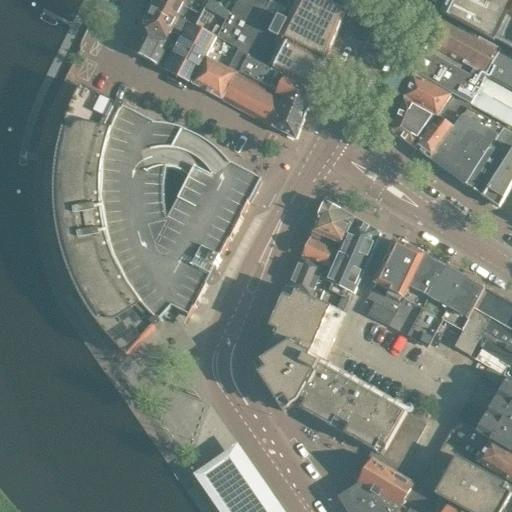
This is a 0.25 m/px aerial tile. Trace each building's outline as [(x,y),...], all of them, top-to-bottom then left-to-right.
[(208,2),(203,0),(156,0),(146,21),(145,22),(147,29),(167,36),(168,35),(182,42),(190,24),(196,26),(208,2)] [(237,0),(230,14),(276,40),(278,38),(326,63),(337,36),(272,0),(237,0)] [(332,0),(272,0),(337,36),(348,8),(332,0)] [(351,0),(332,0),(348,8),(351,0)] [(511,0),(450,0),(443,14),(482,35),(511,51),(511,0)] [(193,84),(218,37),(230,14),(208,2),(196,26),(190,24),(182,42),(168,71),(193,84)] [(218,37),(249,54),(276,68),(315,89),(326,63),(278,38),(276,40),(230,14),(218,37)] [(426,50),(417,73),(472,104),(487,78),(495,82),(511,55),(502,50),(442,17),(426,50)] [(147,30),(144,35),(135,54),(168,71),(182,42),(168,35),(167,36),(147,29),(147,30)] [(193,84),(223,99),(245,112),(273,128),(285,98),(238,74),(249,55),(249,54),(218,37),(193,84)] [(238,74),(285,98),(308,110),(315,90),(249,55),(238,74)] [(511,55),(495,82),(511,91),(511,55)] [(415,76),(406,98),(438,116),(453,96),(415,76)] [(472,104),(511,126),(511,91),(495,82),(487,78),(472,104)] [(91,299),(91,300),(103,318),(101,319),(102,319),(103,319),(116,335),(115,336),(115,337),(117,336),(132,351),(130,353),(132,355),(137,350),(136,349),(153,332),(156,329),(158,329),(159,329),(160,329),(161,328),(162,328),(162,327),(162,326),(163,326),(163,325),(163,324),(162,323),(162,322),(161,322),(169,314),(167,312),(210,266),(216,269),(222,259),(220,258),(259,183),(235,170),(233,167),(231,164),(226,158),(223,155),(220,152),(213,147),(210,144),(203,140),(199,138),(196,136),(189,133),(185,131),(179,130),(175,129),(167,127),(163,126),(154,126),(126,111),(126,110),(127,109),(127,108),(126,107),(126,106),(124,105),(124,104),(122,104),(120,104),(119,105),(88,89),(86,91),(89,92),(79,113),(77,112),(77,113),(79,113),(72,133),(70,133),(70,134),(72,134),(66,155),(65,155),(65,156),(66,156),(64,177),(62,177),(62,178),(64,178),(63,200),(61,200),(61,201),(63,201),(64,222),(63,222),(63,223),(65,223),(67,236),(67,237),(66,237),(66,238),(67,238),(73,258),(71,258),(71,259),(73,259),(81,279),(79,280),(80,281),(81,280),(91,299),(89,299),(89,300),(91,299)] [(274,128),(298,140),(308,110),(285,98),(273,128),(274,128)] [(394,133),(414,147),(415,147),(427,127),(430,130),(437,119),(406,101),(393,132),(394,133)] [(431,159),(466,184),(498,126),(495,124),(467,108),(452,128),(431,159)] [(431,159),(452,128),(437,119),(430,130),(427,127),(415,147),(431,159)] [(510,144),(511,139),(511,134),(498,126),(466,184),(481,195),(510,144)] [(500,208),(511,186),(511,144),(510,144),(481,195),(500,208)] [(314,231),(344,247),(356,219),(326,203),(314,231)] [(328,283),(354,293),(381,233),(356,219),(344,247),(333,272),(328,283)] [(344,247),(314,231),(303,257),(333,272),(344,247)] [(425,256),(396,242),(381,274),(376,285),(403,298),(425,256)] [(426,256),(390,327),(408,337),(445,267),(426,256)] [(333,272),(303,257),(296,272),(327,286),(328,283),(333,272)] [(428,348),(442,320),(464,277),(445,267),(408,337),(428,348)] [(327,286),(296,272),(290,287),(320,302),(321,299),(327,286)] [(442,320),(463,331),(486,289),(464,277),(442,320)] [(268,336),(273,338),(263,362),(255,367),(285,412),(295,405),(296,406),(320,364),(317,363),(319,358),(324,360),(347,310),(321,299),(320,302),(290,287),(268,336)] [(401,304),(373,289),(368,299),(396,313),(401,304)] [(511,302),(487,290),(455,347),(474,358),(487,335),(498,317),(511,327),(511,302)] [(374,302),(368,315),(389,326),(395,313),(374,302)] [(511,327),(498,317),(487,335),(511,351),(511,327)] [(511,351),(487,335),(474,358),(480,362),(485,352),(509,367),(505,375),(509,378),(511,379),(511,351)] [(369,457),(374,459),(399,474),(427,425),(320,364),(296,406),(373,450),(369,457)] [(456,420),(464,425),(511,453),(511,379),(509,378),(488,414),(467,401),(456,420)] [(511,453),(464,425),(458,435),(485,451),(478,462),(511,482),(511,453)] [(501,511),(511,494),(511,487),(463,460),(467,455),(444,442),(420,486),(426,490),(440,498),(452,504),(465,511),(501,511)] [(282,511),(238,444),(193,474),(219,511),(282,511)] [(341,498),(341,500),(341,501),(341,502),(342,503),(348,511),(387,511),(386,509),(393,504),(401,508),(415,483),(399,474),(374,459),(373,462),(372,462),(370,464),(367,467),(364,470),(362,474),(361,478),(361,482),(360,483),(360,484),(344,495),(343,495),(342,496),(342,497),(341,498)] [(426,490),(414,511),(416,511),(432,511),(440,498),(426,490)]
